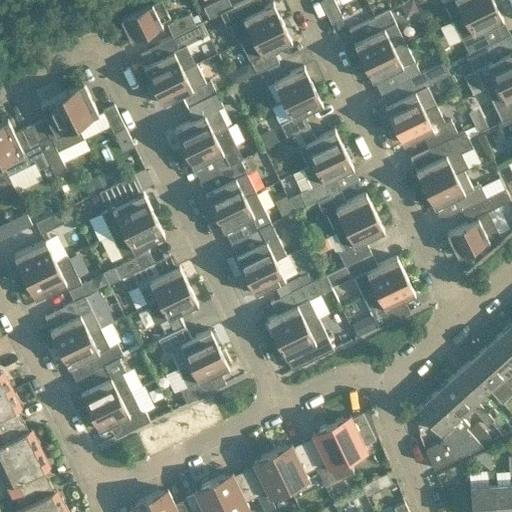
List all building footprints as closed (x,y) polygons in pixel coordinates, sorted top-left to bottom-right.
[(153,0),(120,16),(131,39),(163,23),(161,20),(171,16),(162,0),(153,0)] [(232,6),(232,5),(228,0),(214,0),(203,6),(208,17),(221,11),(232,6)] [(282,20),(273,1),(260,7),(256,0),(242,0),(232,5),(232,6),(221,11),(227,24),(229,23),(238,41),(240,39),(251,34),(252,35),(282,20)] [(334,0),(320,0),(331,22),(343,17),(334,0)] [(443,0),(452,19),(491,0),(443,0)] [(483,27),(503,18),(493,0),(491,0),(452,19),(469,53),(490,42),(483,27)] [(363,60),(404,40),(389,8),(367,19),(373,31),(354,41),(363,60)] [(195,23),(190,12),(167,23),(172,34),(195,23)] [(195,23),(172,34),(178,47),(186,43),(208,32),(202,20),(195,23)] [(291,39),(282,20),(252,35),(251,34),(240,39),(250,59),(256,72),(267,67),(278,61),(272,49),(291,39)] [(420,72),(404,40),(363,60),(372,79),(392,70),(398,82),(420,72)] [(511,49),(497,57),(490,42),(465,54),(472,69),(477,67),(486,85),(496,80),(496,81),(511,73),(511,49)] [(153,83),(194,63),(187,50),(183,49),(177,52),(175,48),(143,64),(153,83)] [(284,74),(278,61),(267,67),(283,98),(313,84),(304,64),(284,74)] [(197,62),(194,63),(153,83),(162,102),(181,93),(188,105),(217,91),(211,78),(206,80),(197,62)] [(424,108),(436,103),(427,85),(432,83),(425,69),(420,72),(398,82),(404,95),(384,104),(394,123),(424,108)] [(511,73),(496,81),(496,80),(486,85),(502,119),(511,114),(511,73)] [(83,80),(61,91),(77,122),(98,112),(83,80)] [(322,102),(313,84),(283,98),(283,99),(271,105),(286,136),(298,130),(309,125),(303,112),(322,102)] [(84,136),(82,133),(77,122),(61,91),(40,101),(47,116),(31,123),(50,163),(55,173),(67,168),(63,160),(58,149),(84,136)] [(183,147),(227,125),(218,107),(223,104),(217,91),(188,105),(194,118),(174,127),(183,147)] [(134,144),(114,103),(102,108),(122,150),(134,144)] [(445,121),(436,103),(424,108),(394,123),(403,142),(422,133),(429,145),(439,140),(456,132),(450,119),(445,121)] [(511,114),(502,119),(498,122),(505,137),(508,135),(511,142),(511,114)] [(50,163),(31,123),(14,131),(7,117),(0,120),(0,155),(7,170),(9,174),(35,161),(38,168),(50,163)] [(236,143),(227,125),(183,147),(193,165),(212,156),(218,169),(240,158),(234,145),(236,143)] [(315,137),(309,125),(298,130),(304,142),(299,145),(301,149),(300,150),(305,159),(306,159),(308,164),(344,147),(334,128),(315,137)] [(463,168),(463,167),(467,165),(460,151),(473,145),(464,128),(456,132),(439,140),(429,145),(435,158),(415,167),(425,187),(463,168)] [(329,193),(340,188),(334,175),(353,166),(344,147),(314,162),(308,164),(303,167),(312,185),(299,191),(300,193),(306,204),(317,199),(329,193)] [(214,210),(256,190),(240,158),(218,169),(224,181),(205,190),(214,210)] [(480,184),(473,187),(463,168),(425,187),(434,205),(453,196),(460,209),(461,208),(475,201),(486,196),(480,184)] [(123,227),(154,212),(143,190),(135,194),(126,176),(98,190),(107,208),(101,211),(112,232),(123,227)] [(488,209),(504,202),(510,198),(505,187),(503,188),(498,190),(486,196),(475,201),(461,208),(468,221),(446,231),(457,253),(499,233),(488,209)] [(346,200),(340,188),(329,193),(317,199),(323,212),(326,211),(335,229),(375,210),(365,191),(346,200)] [(260,227),(271,221),(256,190),(214,210),(216,214),(213,215),(219,227),(222,226),(223,229),(243,219),(249,232),(260,227)] [(64,221),(59,209),(35,220),(41,232),(64,221)] [(384,229),(375,210),(335,229),(344,248),(338,250),(344,264),(360,256),(371,251),(365,238),(384,229)] [(14,231),(32,223),(26,212),(9,220),(14,231)] [(164,233),(154,212),(112,232),(121,252),(132,247),(133,248),(164,233)] [(245,273),(275,258),(286,253),(271,221),(249,232),(255,244),(236,254),(245,273)] [(24,275),(56,259),(45,238),(14,253),(24,275)] [(377,263),(371,251),(360,256),(344,264),(351,277),(354,275),(363,294),(405,273),(396,254),(377,263)] [(67,254),(56,259),(24,275),(35,296),(65,281),(73,299),(84,294),(96,288),(91,277),(81,282),(67,254)] [(143,266),(137,254),(114,266),(120,277),(132,271),(143,266)] [(291,290),(275,258),(245,273),(254,292),(274,283),(280,295),(291,290)] [(143,266),(132,271),(148,303),(188,283),(179,264),(149,278),(143,266)] [(415,292),(405,273),(363,294),(378,326),(402,314),(395,302),(415,292)] [(318,316),(309,298),(318,293),(312,279),(291,290),(280,295),(286,308),(267,317),(276,336),(318,316)] [(198,302),(188,283),(148,303),(157,321),(167,315),(174,329),(184,324),(178,311),(198,302)] [(100,326),(91,307),(84,294),(73,299),(63,304),(69,317),(51,326),(50,327),(59,346),(89,331),(100,326)] [(311,358),(333,347),(318,316),(276,336),(278,340),(275,341),(281,355),(284,353),(285,355),(304,346),(311,358)] [(511,320),(499,333),(511,347),(511,320)] [(214,328),(211,329),(210,327),(190,336),(184,324),(174,329),(158,337),(163,347),(167,349),(170,348),(178,366),(219,346),(217,342),(220,341),(214,328)] [(109,345),(104,333),(100,326),(89,331),(59,346),(68,365),(87,356),(93,368),(104,363),(118,356),(123,354),(117,341),(109,345)] [(511,347),(499,333),(482,347),(505,372),(502,375),(510,385),(511,383),(511,347)] [(224,348),(221,349),(219,346),(178,366),(187,384),(179,388),(186,401),(215,387),(209,374),(228,365),(227,363),(230,361),(224,348)] [(505,372),(482,347),(466,361),(489,386),(501,401),(511,391),(511,383),(510,385),(502,375),(505,372)] [(489,386),(466,361),(450,376),(472,401),(469,403),(478,413),(485,408),(476,398),(489,386)] [(130,389),(121,370),(110,376),(104,363),(93,368),(99,381),(80,390),(90,409),(130,389)] [(0,392),(13,387),(8,376),(4,378),(0,370),(0,369),(0,392)] [(472,401),(450,376),(434,390),(456,415),(460,412),(469,403),(472,401)] [(0,429),(23,418),(18,408),(14,399),(18,397),(13,387),(0,392),(0,429)] [(149,419),(145,410),(139,408),(130,389),(90,409),(99,428),(110,423),(118,419),(124,431),(135,426),(149,419)] [(456,415),(434,390),(417,405),(440,430),(450,421),(455,426),(443,437),(444,439),(448,437),(457,457),(483,445),(465,425),(469,422),(460,412),(456,415)] [(494,418),(485,408),(478,413),(487,424),(494,418)] [(342,415),(330,421),(348,457),(367,448),(364,442),(375,437),(362,411),(351,416),(350,414),(343,417),(342,415)] [(0,442),(0,465),(42,446),(36,435),(33,437),(28,429),(23,418),(0,429),(0,437),(2,442),(0,442)] [(348,457),(330,421),(318,426),(320,429),(312,432),(314,435),(303,440),(316,466),(326,461),(329,466),(348,457)] [(457,457),(448,437),(426,449),(435,468),(457,457)] [(316,466),(303,440),(292,445),(291,442),(284,446),(283,444),(271,449),(289,485),(308,476),(305,471),(316,466)] [(48,479),(43,468),(47,466),(43,458),(46,456),(42,446),(0,465),(0,470),(7,486),(16,481),(21,492),(48,479)] [(257,494),(267,489),(270,495),(289,485),(271,449),(259,455),(260,457),(253,461),(254,463),(244,468),(257,494)] [(511,511),(511,467),(509,467),(510,481),(496,482),(492,482),(494,511),(511,511)] [(257,494),(244,468),(233,473),(232,471),(225,474),(224,472),(212,478),(228,511),(234,511),(249,505),(246,500),(257,494)] [(496,482),(495,470),(495,468),(487,469),(488,482),(470,484),(471,511),(494,511),(492,482),(496,482)] [(387,470),(369,479),(360,483),(366,494),(392,481),(387,470)] [(228,511),(212,478),(200,484),(201,486),(194,489),(195,492),(185,497),(192,511),(228,511)] [(54,511),(66,506),(61,496),(58,498),(53,489),(48,479),(21,492),(27,502),(14,509),(15,511),(54,511)] [(192,511),(185,497),(174,502),(167,488),(160,491),(159,489),(147,495),(155,511),(192,511)] [(155,511),(147,495),(136,500),(137,503),(130,506),(132,511),(155,511)] [(409,511),(403,500),(393,505),(396,511),(409,511)]
